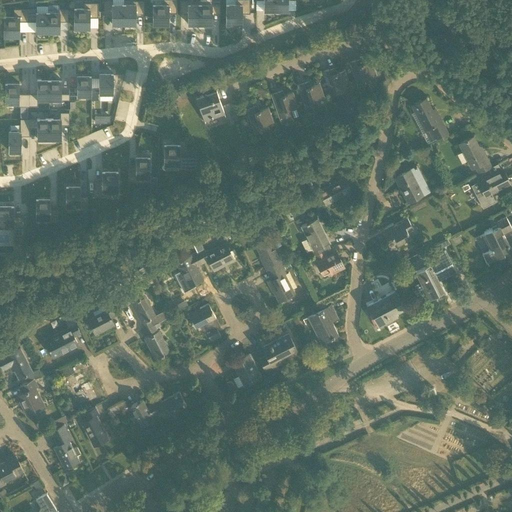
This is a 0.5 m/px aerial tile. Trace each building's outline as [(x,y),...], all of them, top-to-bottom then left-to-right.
[(162,0),(163,4),(153,4),(153,24),(169,24),(169,13),(177,13),(176,0),(162,0)] [(200,1),(200,24),(212,24),(212,13),(220,13),(219,0),(211,0),(212,1),(200,1)] [(226,24),(242,24),(242,13),(250,13),(250,3),(250,0),(235,0),(236,4),(226,4),(226,24)] [(263,0),(264,10),(276,11),(276,0),(263,0)] [(276,0),(276,11),(288,11),(288,0),(276,0)] [(112,24),(124,24),(124,4),(113,4),(113,1),(104,1),(104,13),(112,13),(112,24)] [(124,1),(124,4),(124,24),(136,24),(136,13),(144,13),(144,1),(124,1)] [(180,1),(180,13),(188,13),(188,24),(200,24),(200,1),(180,1)] [(90,28),(90,17),(98,17),(98,3),(84,3),(84,8),(74,8),(74,28),(90,28)] [(28,21),(28,9),(27,9),(20,9),(14,9),(14,16),(4,16),(4,36),(20,36),(20,21),(28,21)] [(28,9),(28,21),(36,21),(36,32),(48,32),(48,12),(37,12),(37,9),(28,9)] [(60,21),(68,21),(68,9),(59,9),(59,12),(48,12),(48,32),(60,32),(60,21)] [(361,58),(357,60),(349,62),(358,88),(370,83),(368,78),(376,75),(371,61),(363,64),(361,58)] [(335,67),(330,69),(323,71),(331,97),(344,92),(342,87),(350,84),(345,70),(336,73),(335,67)] [(99,87),(91,87),(91,95),(91,100),(100,100),(100,93),(113,93),(113,73),(99,73),(99,87)] [(69,87),(69,93),(69,100),(78,100),(78,95),(91,95),(91,87),(91,75),(77,75),(77,87),(69,87)] [(29,100),(49,100),(49,79),(37,79),(37,93),(29,93),(29,100)] [(49,100),(69,100),(69,93),(61,93),(61,79),(49,79),(49,100)] [(309,80),(305,82),(297,84),(306,110),(318,105),(316,100),(324,97),(319,83),(311,86),(309,80)] [(29,106),(29,100),(29,93),(19,93),(19,83),(5,83),(5,103),(18,103),(18,106),(29,106)] [(207,85),(207,83),(198,86),(200,92),(203,91),(205,95),(196,98),(205,123),(206,123),(205,120),(216,116),(215,114),(223,111),(225,116),(217,91),(207,94),(204,85),(206,84),(207,85)] [(198,86),(190,89),(192,95),(200,92),(198,86)] [(283,90),(278,91),(271,94),(279,119),(287,116),(285,111),(290,109),(293,119),(300,116),(297,107),(298,107),(293,92),(285,95),(283,90)] [(438,113),(435,114),(426,98),(412,105),(425,130),(431,127),(436,138),(448,133),(438,113)] [(258,104),(253,106),(246,109),(255,134),(267,130),(265,124),(273,121),(268,107),(260,110),(258,104)] [(29,125),(29,119),(20,119),(20,131),(8,131),(8,151),(21,151),(21,136),(29,136),(29,125)] [(37,125),(37,139),(49,139),(49,119),(29,119),(29,125),(37,125)] [(61,139),(61,125),(69,125),(69,119),(49,119),(49,139),(61,139)] [(320,127),(314,129),(317,135),(323,133),(320,127)] [(473,136),(460,143),(472,168),(476,166),(479,173),(491,166),(484,152),(482,153),(473,136)] [(195,156),(180,156),(180,144),(164,144),(164,164),(178,164),(178,169),(199,169),(195,156)] [(136,177),(150,177),(150,157),(135,157),(135,167),(128,167),(128,180),(136,180),(136,177)] [(340,158),(326,167),(330,173),(344,164),(340,158)] [(429,191),(417,166),(396,177),(408,202),(429,191)] [(492,192),(510,182),(503,168),(478,181),(482,190),(475,193),(480,202),(494,195),(492,192)] [(118,191),(118,171),(102,171),(102,181),(94,181),(94,194),(103,194),(103,191),(118,191)] [(443,175),(435,179),(439,187),(447,183),(443,175)] [(344,178),(319,190),(326,204),(351,191),(344,178)] [(66,186),(66,206),(79,206),(79,209),(88,209),(88,196),(80,196),(80,186),(66,186)] [(50,198),(36,198),(36,218),(49,218),(49,222),(58,222),(58,209),(50,209),(50,198)] [(0,229),(12,229),(12,243),(22,243),(22,216),(13,216),(13,206),(0,205),(0,229)] [(492,228),(484,232),(492,248),(488,250),(489,250),(482,254),(487,262),(504,253),(504,252),(511,248),(503,234),(511,229),(511,228),(506,217),(497,222),(499,226),(492,230),(492,228)] [(314,256),(325,251),(322,245),(329,241),(317,218),(310,222),(309,221),(306,222),(307,223),(302,226),(308,238),(301,242),(307,252),(311,250),(314,256)] [(388,238),(392,236),(397,246),(412,239),(408,232),(414,230),(408,218),(394,225),(393,223),(383,228),(388,238)] [(268,273),(282,266),(280,262),(279,260),(282,258),(271,238),(256,246),(261,256),(263,255),(268,265),(265,266),(268,273)] [(448,238),(437,243),(440,249),(451,243),(448,238)] [(197,250),(203,248),(201,241),(195,242),(197,250)] [(214,269),(222,265),(221,264),(233,257),(234,259),(226,243),(206,253),(204,249),(197,252),(203,263),(209,260),(214,269)] [(439,281),(441,280),(439,277),(446,273),(448,275),(456,271),(455,269),(455,268),(445,249),(423,261),(426,267),(416,272),(430,299),(432,297),(434,298),(436,295),(444,291),(439,281)] [(325,251),(314,256),(317,262),(322,272),(329,268),(331,272),(343,266),(336,252),(328,256),(325,251)] [(203,263),(197,252),(191,256),(191,255),(176,263),(188,287),(203,279),(196,266),(203,263)] [(282,266),(268,273),(272,279),(269,281),(279,301),(294,293),(284,273),(285,273),(282,266)] [(368,305),(377,322),(405,308),(402,302),(401,303),(395,291),(368,305)] [(145,329),(154,325),(151,318),(156,315),(145,294),(131,302),(135,311),(137,310),(143,321),(141,322),(145,329)] [(196,312),(197,312),(189,297),(168,308),(176,322),(190,315),(195,324),(188,327),(191,335),(201,330),(198,322),(201,321),(196,312)] [(107,310),(89,320),(95,333),(114,324),(110,318),(116,315),(110,303),(104,306),(107,310)] [(323,342),(331,338),(338,334),(328,315),(335,311),(331,305),(309,316),(323,342)] [(53,357),(62,353),(61,351),(78,343),(74,336),(81,333),(74,320),(67,323),(70,329),(45,341),(53,357)] [(144,338),(149,347),(151,346),(157,357),(155,358),(155,359),(170,351),(159,330),(158,331),(154,325),(145,329),(148,336),(144,338)] [(259,359),(265,371),(273,367),(272,364),(283,358),(282,356),(296,349),(289,334),(263,347),(267,355),(259,359)] [(9,343),(0,347),(0,348),(2,353),(11,348),(9,343)] [(39,369),(32,372),(20,348),(7,355),(0,358),(0,362),(4,370),(12,365),(19,379),(24,376),(27,383),(34,379),(33,378),(41,374),(39,369)] [(249,354),(234,361),(241,374),(239,375),(244,384),(260,376),(249,354)] [(74,367),(59,374),(64,383),(68,381),(80,404),(96,395),(83,372),(78,374),(74,367)] [(34,379),(27,383),(20,386),(23,392),(19,394),(29,413),(44,406),(35,387),(37,386),(34,379)] [(152,404),(157,414),(164,411),(166,415),(186,404),(179,391),(159,401),(152,404)] [(109,407),(112,413),(129,405),(126,399),(109,407)] [(157,414),(152,404),(147,407),(143,399),(131,405),(142,426),(153,420),(152,417),(157,414)] [(87,418),(83,421),(82,421),(91,439),(95,437),(99,444),(109,439),(101,424),(102,424),(97,414),(99,413),(95,407),(84,412),(87,418)] [(60,425),(67,421),(64,415),(57,419),(60,425)] [(77,447),(73,449),(69,440),(72,439),(64,425),(51,431),(58,445),(54,447),(65,468),(79,460),(77,455),(81,453),(77,447)] [(0,486),(6,483),(4,480),(23,470),(16,456),(0,464),(0,486)] [(41,484),(38,479),(32,483),(36,488),(41,484)] [(57,511),(59,511),(47,493),(36,499),(36,500),(37,500),(41,507),(40,509),(40,511),(39,511),(57,511)]
